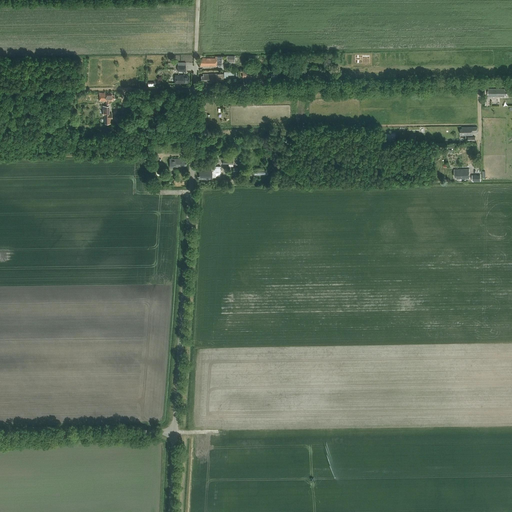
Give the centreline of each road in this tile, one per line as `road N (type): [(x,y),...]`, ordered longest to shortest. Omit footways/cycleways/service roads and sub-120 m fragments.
road 1 (unclassified): [(174,432),(194,89),(511,81)]
road 2 (track): [(194,89),(0,92)]
road 3 (unclassified): [(174,432),(0,435)]
